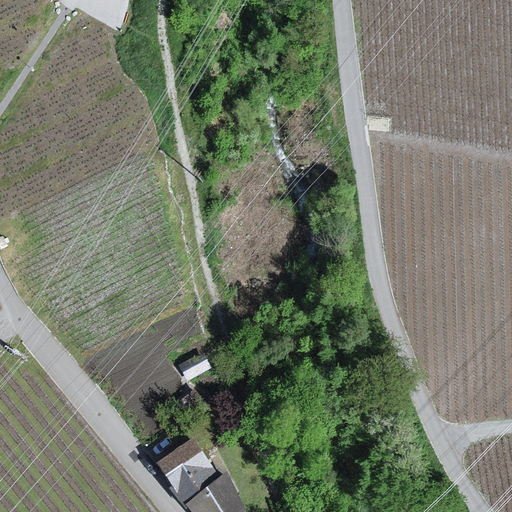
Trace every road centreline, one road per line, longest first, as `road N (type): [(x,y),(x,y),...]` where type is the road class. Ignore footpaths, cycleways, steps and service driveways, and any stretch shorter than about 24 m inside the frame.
road 1 (residential): [(483,511),(427,412),(380,288),(341,0)]
road 2 (residential): [(0,279),(25,331),(171,511)]
